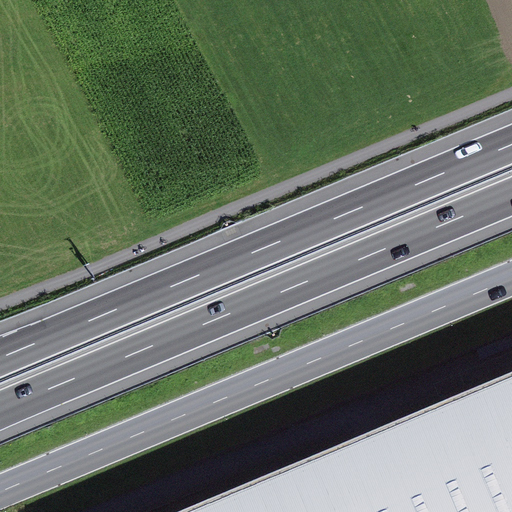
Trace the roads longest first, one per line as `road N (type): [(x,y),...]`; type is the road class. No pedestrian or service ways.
road 1 (motorway): [(511,143),(0,357)]
road 2 (motorway): [(0,409),(511,196)]
road 3 (secondary): [(511,277),(0,490)]
